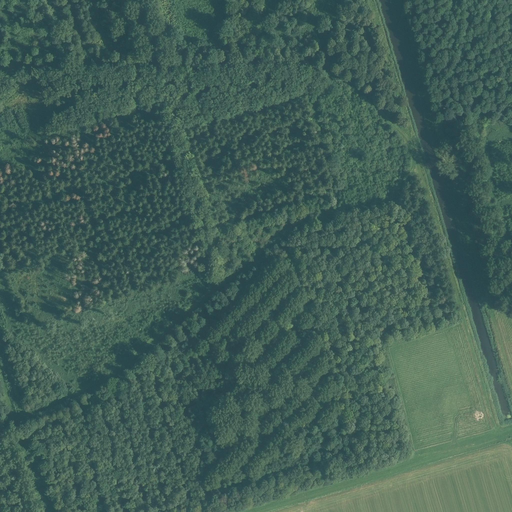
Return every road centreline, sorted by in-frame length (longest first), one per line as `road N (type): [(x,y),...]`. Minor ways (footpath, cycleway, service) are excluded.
road 1 (track): [(0,424),(100,381),(289,231),(389,198),(405,179),(409,153),(396,126),(343,77),(295,58),(0,69)]
road 2 (track): [(416,151),(498,430),(511,424)]
road 3 (track): [(498,430),(231,511)]
road 4 (track): [(409,153),(416,151),(371,0)]
